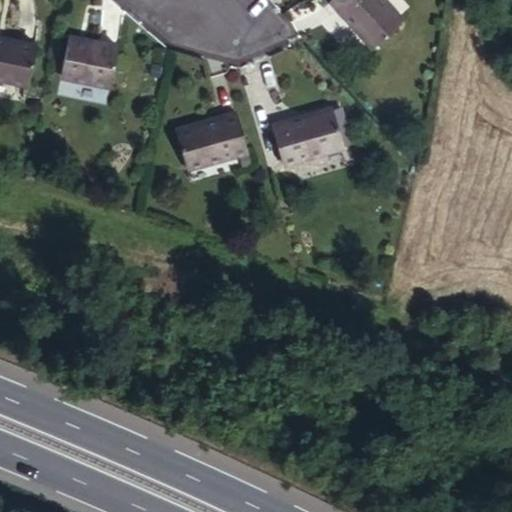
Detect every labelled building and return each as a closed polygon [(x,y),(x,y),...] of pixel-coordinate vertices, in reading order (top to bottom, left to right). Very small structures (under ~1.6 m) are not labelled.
[(402,20),(383,0),(332,0),(374,46),(402,20)] [(117,46),(69,36),(61,74),(110,84),(117,46)] [(0,77),(28,83),(35,45),(0,37),(0,77)] [(343,145),(331,107),(271,125),(282,163),(343,145)] [(235,113),(176,131),(187,167),(247,150),(235,113)]
